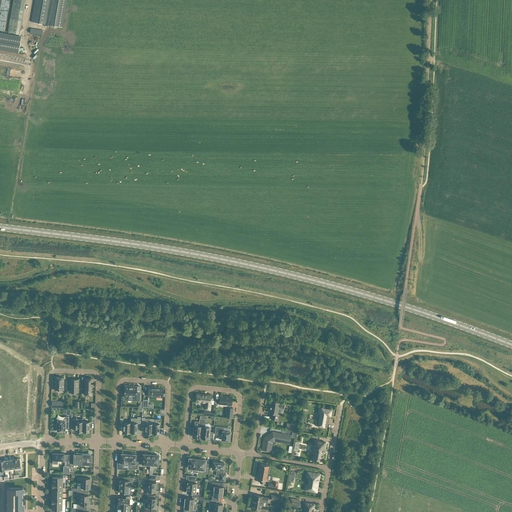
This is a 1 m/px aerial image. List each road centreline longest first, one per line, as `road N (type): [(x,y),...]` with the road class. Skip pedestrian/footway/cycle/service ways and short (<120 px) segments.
road 1 (secondary): [(511,345),(275,271),(0,227)]
road 2 (track): [(430,0),(420,184)]
road 3 (residential): [(97,441),(95,373),(53,370),(46,440)]
road 4 (residential): [(166,444),(164,382),(122,380),(115,441)]
road 5 (residential): [(184,444),(191,391),(236,391),(233,452)]
